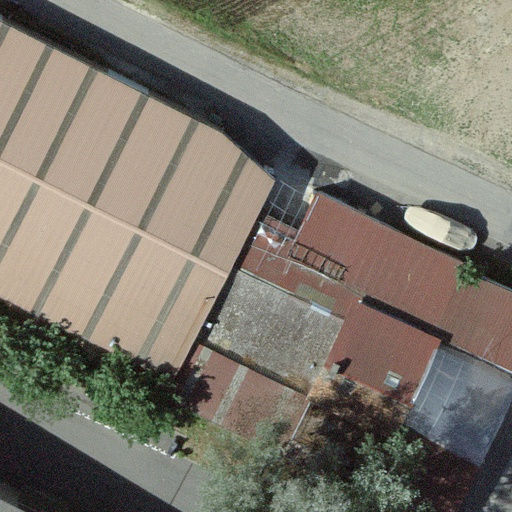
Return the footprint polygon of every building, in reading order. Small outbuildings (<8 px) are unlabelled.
[(203,332),(282,174),(229,128),(0,13),(0,290),(180,380),(203,332)] [(473,263),(282,174),(203,332),(316,392),(365,290),(444,327),(470,269),(473,263)] [(511,289),(470,269),(444,327),(511,357),(511,289)] [(400,419),(444,327),(365,290),(316,392),(395,430),(400,419)] [(295,433),(316,392),(203,332),(180,380),(295,433)] [(400,419),(395,430),(364,494),(401,511),(460,511),(485,463),(400,419)] [(58,511),(0,480),(0,511),(58,511)]
